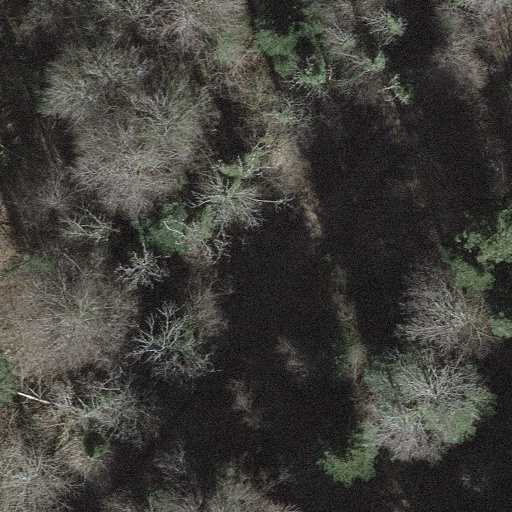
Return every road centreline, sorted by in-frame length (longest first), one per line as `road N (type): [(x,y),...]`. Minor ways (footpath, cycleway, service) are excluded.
road 1 (track): [(511,31),(403,121),(71,511)]
road 2 (track): [(357,511),(511,436)]
